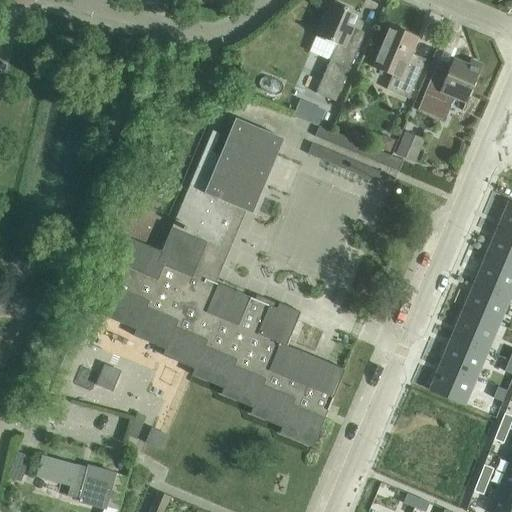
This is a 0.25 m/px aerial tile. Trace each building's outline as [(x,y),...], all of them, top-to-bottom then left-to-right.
[(330,2),(315,36),(309,52),(329,61),(315,94),(334,103),(363,38),(351,33),(359,15),(330,2)] [(385,91),(408,101),(423,67),(408,60),(417,39),(400,32),(397,37),(387,33),(372,68),(392,77),(385,91)] [(466,104),(482,66),(477,64),(474,70),(454,61),(449,72),(436,66),(423,95),(445,105),(448,96),(466,104)] [(221,104),(244,113),(249,101),(226,92),(221,104)] [(234,120),(226,138),(219,156),(213,153),(220,136),(212,132),(176,218),(161,253),(132,241),(121,267),(125,269),(104,318),(136,331),(133,338),(166,351),(163,358),(195,371),(193,377),(223,390),(221,396),(253,410),(250,416),(283,430),(280,435),(312,448),(345,370),(288,346),(301,313),(280,304),(278,310),(215,284),(245,212),(251,215),(282,140),(234,120)] [(319,127),(311,145),(306,156),(390,191),(395,180),(402,162),(319,127)] [(400,145),(396,155),(416,163),(423,145),(425,140),(405,132),(400,145)] [(379,145),(377,148),(390,154),(393,145),(395,141),(382,136),(379,145)] [(511,204),(508,203),(497,230),(511,236),(511,204)] [(511,236),(497,230),(485,257),(511,267),(511,236)] [(511,267),(485,257),(474,283),(510,299),(511,293),(511,267)] [(474,283),(463,310),(499,325),(510,299),(474,283)] [(463,310),(451,337),(487,352),(499,325),(463,310)] [(451,337),(440,364),(476,379),(487,352),(451,337)] [(99,379),(117,385),(125,358),(107,353),(99,379)] [(440,364),(429,391),(464,406),(476,379),(440,364)] [(497,388),(492,399),(502,403),(507,391),(497,388)] [(511,417),(504,414),(498,427),(508,431),(511,420),(511,417)] [(498,427),(493,440),(503,444),(508,431),(498,427)] [(152,428),(146,445),(163,452),(169,435),(168,434),(152,428)] [(8,478),(19,482),(27,460),(16,456),(8,478)] [(78,503),(104,510),(114,475),(88,468),(87,473),(41,460),(36,478),(69,487),(66,498),(78,501),(78,503)] [(459,475),(471,480),(476,466),(463,462),(459,475)] [(511,463),(509,462),(498,488),(511,493),(511,463)] [(483,466),(478,479),(488,482),(493,469),(483,466)] [(478,479),(473,492),(483,495),(488,482),(478,479)] [(511,511),(511,493),(498,488),(487,511),(511,511)] [(158,492),(149,511),(164,511),(171,497),(158,492)] [(407,494),(403,504),(414,509),(418,499),(407,494)] [(418,499),(414,509),(421,511),(425,511),(429,504),(418,499)]
